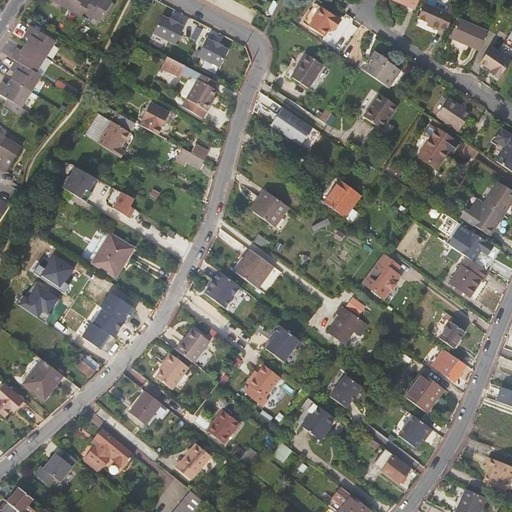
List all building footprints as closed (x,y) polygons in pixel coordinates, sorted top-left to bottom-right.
[(52,0),(80,17),(84,12),(99,22),(110,3),(106,0),(52,0)] [(416,8),(419,0),(393,0),(408,6),(409,5),(416,8)] [(447,31),(453,16),(445,13),(426,5),(420,20),(432,25),(431,28),(438,31),(439,28),(447,31)] [(453,16),(456,9),(448,6),(445,13),(453,16)] [(311,29),(326,39),(332,30),(335,32),(342,23),(324,10),(311,29)] [(155,35),(178,46),(187,29),(180,25),(180,24),(172,20),(171,21),(164,17),(155,35)] [(479,52),(487,31),(458,20),(450,39),(479,52)] [(0,84),(0,96),(18,108),(38,76),(35,74),(37,71),(35,70),(52,42),(28,27),(22,37),(27,41),(20,52),(15,49),(9,58),(14,62),(8,72),(13,75),(5,87),(0,84)] [(197,57),(219,68),(228,51),(222,48),(222,47),(213,42),(213,43),(206,40),(197,57)] [(480,64),(500,78),(511,62),(491,47),(480,64)] [(366,74),(386,88),(398,70),(386,62),(386,61),(375,53),(367,65),(370,68),(366,74)] [(294,78),(310,90),(326,66),(308,55),(298,71),(299,71),(294,78)] [(370,68),(367,65),(363,62),(359,69),(360,70),(366,74),(370,68)] [(214,89),(217,83),(201,75),(199,80),(214,89)] [(184,98),(187,100),(198,80),(196,79),(191,79),(183,93),(184,98)] [(187,100),(208,112),(216,99),(215,98),(218,91),(214,89),(199,80),(198,80),(187,100)] [(363,119),(382,132),(397,109),(379,96),(363,119)] [(437,118),(458,132),(470,116),(449,101),(437,118)] [(138,125),(155,134),(167,112),(151,102),(138,125)] [(271,126),(301,147),(314,127),(283,107),(271,126)] [(322,115),(328,119),(332,114),(325,109),(322,114),(322,115)] [(112,119),(127,129),(129,126),(131,127),(133,124),(116,113),(112,119)] [(322,115),(320,119),(325,123),(328,119),(322,115)] [(89,140),(113,155),(118,147),(115,145),(124,131),(103,118),(89,140)] [(419,158),(436,170),(447,153),(451,156),(458,146),(437,131),(419,158)] [(0,171),(2,173),(17,148),(0,138),(0,171)] [(502,138),(489,158),(496,164),(510,143),(502,138)] [(496,164),(511,174),(511,144),(510,143),(496,164)] [(191,154),(204,161),(209,153),(196,145),(191,154)] [(199,170),(204,161),(191,154),(183,150),(177,161),(185,165),(186,163),(199,170)] [(87,201),(100,178),(76,165),(63,187),(87,201)] [(325,203),(346,218),(363,195),(342,180),(325,203)] [(485,205),(504,217),(511,205),(511,193),(499,185),(485,205)] [(131,218),(137,209),(132,205),(136,198),(122,190),(112,207),(131,218)] [(252,211),(275,227),(289,208),(264,190),(259,196),(261,198),(252,211)] [(491,237),(504,217),(485,205),(480,201),(472,213),(468,210),(463,218),(491,237)] [(461,224),(447,243),(468,258),(487,270),(501,250),(461,224)] [(105,241),(128,255),(133,249),(109,234),(105,241)] [(253,241),(264,249),(269,242),(258,234),(253,241)] [(114,278),(128,255),(105,241),(92,263),(114,278)] [(442,251),(458,262),(463,256),(446,244),(442,251)] [(35,256),(47,264),(52,256),(40,247),(35,256)] [(231,272),(254,290),(271,267),(248,250),(231,272)] [(364,283),(384,298),(392,288),(391,287),(394,282),(395,282),(401,275),(396,272),(400,266),(384,255),(364,283)] [(484,282),(490,272),(487,270),(468,258),(451,283),(471,297),(482,280),(484,282)] [(271,286),(281,270),(275,266),(265,282),(271,286)] [(211,288),(205,295),(225,310),(240,289),(221,274),(215,283),(214,282),(210,287),(211,288)] [(119,317),(137,332),(150,318),(95,281),(87,293),(120,316),(119,317)] [(357,299),(350,308),(362,317),(369,308),(357,299)] [(350,347),(367,323),(347,308),(343,314),(347,317),(334,335),(350,347)] [(452,346),(463,331),(449,321),(448,323),(438,336),(452,346)] [(281,328),(276,336),(272,342),(266,350),(284,364),(300,342),(281,328)] [(175,349),(193,363),(209,341),(193,329),(183,341),(182,340),(175,349)] [(454,381),(465,364),(442,348),(441,349),(435,344),(432,349),(438,354),(431,364),(454,381)] [(164,363),(171,354),(168,352),(162,361),(164,363)] [(161,378),(174,388),(189,368),(171,354),(164,363),(166,364),(157,376),(161,378)] [(76,367),(89,378),(99,366),(86,355),(76,367)] [(26,381),(47,396),(54,386),(51,384),(60,374),(41,360),(26,381)] [(250,385),(265,397),(281,378),(265,366),(259,374),(250,385)] [(414,402),(425,410),(433,400),(431,398),(441,385),(421,370),(403,394),(414,402)] [(247,383),(250,385),(259,374),(256,371),(247,383)] [(54,386),(62,375),(60,374),(51,384),(54,386)] [(346,407),(361,387),(346,375),(330,395),(346,407)] [(173,390),(174,388),(161,378),(157,376),(156,377),(173,390)] [(45,398),(47,396),(26,381),(25,382),(45,398)] [(2,386),(22,401),(24,399),(6,382),(2,386)] [(258,406),(265,397),(250,385),(243,394),(258,406)] [(13,411),(22,401),(2,386),(0,388),(0,412),(5,416),(11,409),(13,411)] [(493,400),(511,407),(511,390),(498,386),(493,400)] [(145,424),(161,403),(145,390),(129,411),(145,424)] [(302,426),(321,441),(329,429),(327,428),(335,418),(318,405),(302,426)] [(221,424),(232,433),(240,423),(223,410),(215,420),(221,424)] [(427,435),(433,428),(414,414),(399,435),(415,447),(422,437),(425,434),(427,435)] [(224,444),(232,433),(221,424),(215,420),(207,430),(224,444)] [(100,429),(94,436),(100,441),(111,450),(127,463),(133,455),(100,429)] [(100,441),(94,436),(91,441),(94,444),(97,446),(100,441)] [(122,468),(127,463),(111,450),(100,441),(97,446),(94,444),(84,457),(85,458),(98,468),(99,469),(109,458),(122,468)] [(196,474),(211,456),(195,444),(181,462),(179,461),(174,467),(190,480),(195,473),(196,474)] [(293,471),(302,458),(283,444),(274,456),(293,471)] [(400,477),(404,479),(411,470),(385,450),(375,464),(386,474),(397,482),(400,477)] [(507,485),(511,472),(511,466),(489,457),(485,465),(489,466),(485,476),(507,485)] [(96,471),(98,468),(85,458),(83,461),(96,471)] [(54,484),(62,491),(75,474),(58,461),(46,478),(49,480),(47,483),(52,487),(54,484)] [(485,476),(483,482),(505,491),(507,485),(485,476)] [(368,511),(370,510),(341,487),(329,503),(338,510),(336,511),(368,511)] [(19,488),(7,503),(18,511),(35,511),(28,505),(32,499),(19,488)] [(466,489),(457,507),(466,511),(477,511),(485,497),(466,489)] [(186,499),(199,509),(204,502),(192,492),(186,499)] [(196,511),(199,509),(186,499),(180,506),(187,511),(196,511)] [(3,511),(18,511),(7,503),(7,502),(0,510),(3,511)]
